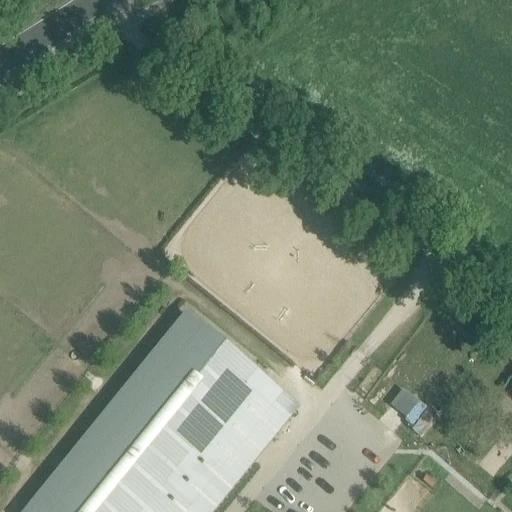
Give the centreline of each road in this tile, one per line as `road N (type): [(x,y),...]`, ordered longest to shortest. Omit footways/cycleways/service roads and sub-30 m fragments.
road 1 (track): [(511,317),(193,88),(124,26)]
road 2 (unknown): [(433,261),(243,511)]
